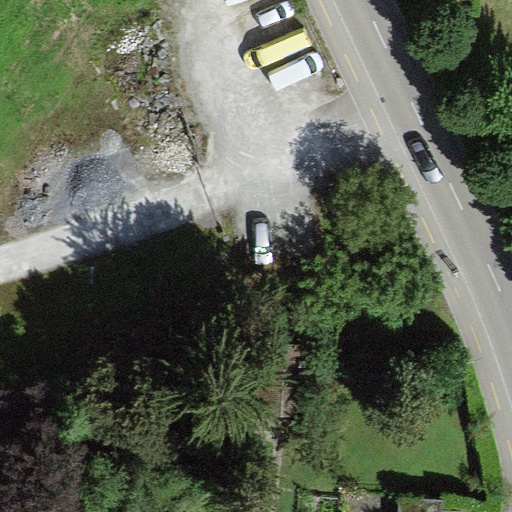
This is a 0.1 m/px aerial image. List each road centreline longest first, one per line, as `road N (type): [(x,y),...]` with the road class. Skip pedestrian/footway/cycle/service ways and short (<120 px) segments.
road 1 (track): [(0,258),(416,114)]
road 2 (residential): [(363,0),(511,321)]
